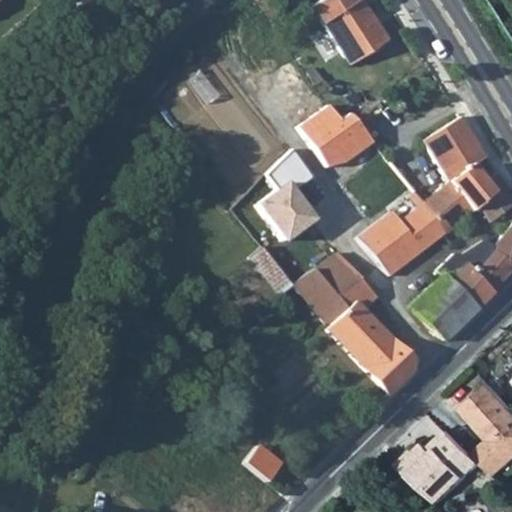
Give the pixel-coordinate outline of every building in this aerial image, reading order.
[(357,0),(356,2),(354,0),(322,0),(312,7),(351,66),(387,41),(359,0),(357,0)] [(324,107),(292,128),(322,173),(367,144),(347,113),(334,122),(324,107)] [(471,164),(484,156),(458,114),(422,140),(448,181),(420,202),(442,232),(477,203),(500,182),(492,170),(480,177),(471,164)] [(289,154),(263,175),(273,187),(250,205),(279,242),(308,219),(288,194),(308,179),(289,154)] [(477,203),(488,219),(511,200),(500,182),(477,203)] [(411,189),(335,251),(373,297),(395,278),(390,272),(442,232),(420,202),(411,189)] [(433,281),(428,286),(442,300),(455,288),(474,307),(511,265),(511,219),(487,250),(479,241),(450,260),(446,257),(427,274),(433,281)] [(261,248),(248,259),(281,296),(293,284),(261,248)] [(363,305),(373,297),(335,251),(311,270),(346,307),(325,328),(356,359),(386,391),(387,393),(410,370),(408,358),(399,349),(380,328),(363,305)] [(442,300),(428,286),(409,306),(441,340),(474,307),(455,288),(442,300)] [(511,463),(511,409),(488,384),(460,411),(488,441),(474,453),(483,462),(497,478),(511,463)] [(483,462),(474,453),(452,431),(429,453),(421,445),(400,466),(439,506),(483,462)] [(270,477),(282,461),(258,444),(246,460),(270,477)]
